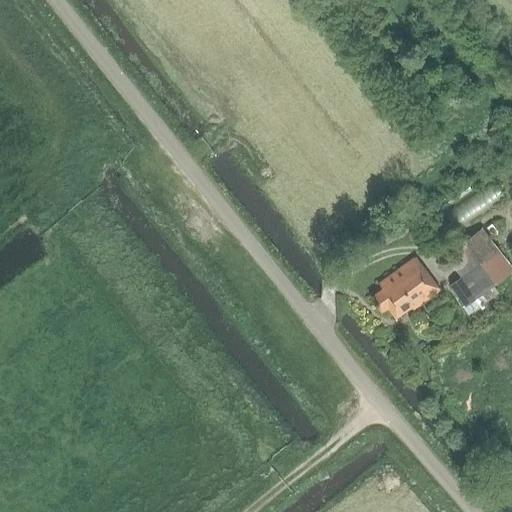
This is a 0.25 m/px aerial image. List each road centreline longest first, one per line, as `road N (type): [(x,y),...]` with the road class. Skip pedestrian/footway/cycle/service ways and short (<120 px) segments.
road 1 (unclassified): [(474,511),(66,0)]
road 2 (track): [(382,403),(251,511)]
